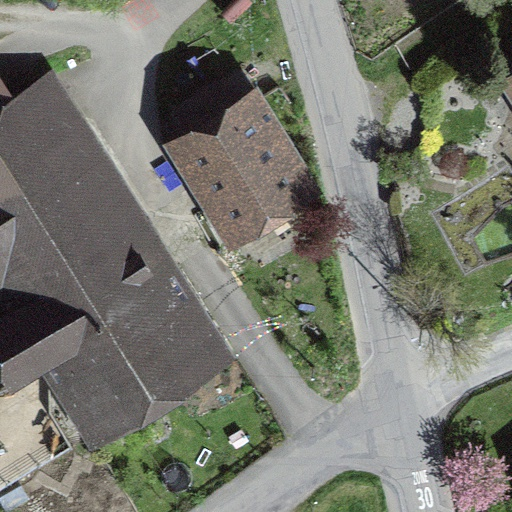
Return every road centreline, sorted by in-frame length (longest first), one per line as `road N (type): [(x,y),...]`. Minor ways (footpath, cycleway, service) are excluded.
road 1 (unclassified): [(404,365),(308,0)]
road 2 (residential): [(241,511),(405,394)]
road 3 (unclassified): [(430,511),(405,394)]
